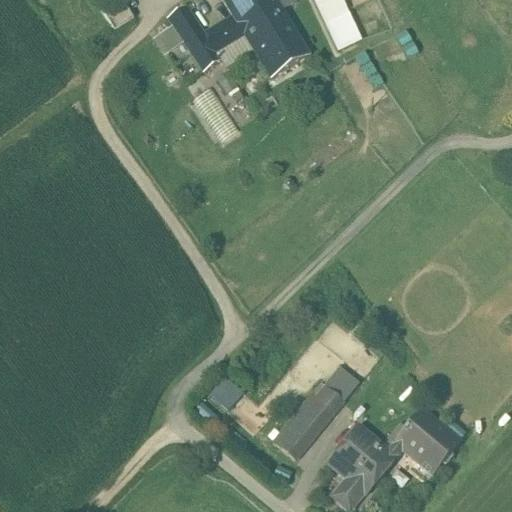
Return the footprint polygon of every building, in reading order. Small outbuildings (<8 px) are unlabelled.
[(121,0),(101,12),(114,32),(133,20),(121,0)] [(281,13),(273,0),(220,0),(233,22),(244,40),(270,82),(309,59),(281,13)] [(296,4),(294,0),(273,0),(281,13),(296,4)] [(357,44),(336,0),(311,0),(337,54),(357,44)] [(207,42),(185,10),(167,22),(203,75),(221,63),(217,57),(207,42)] [(230,29),(207,42),(217,57),(244,40),(233,22),(228,25),(230,29)] [(193,100),(211,143),(236,133),(217,89),(193,100)] [(321,387),(272,446),(295,465),(343,406),(321,387)] [(459,447),(421,416),(394,448),(401,453),(412,463),(414,459),(433,475),(431,478),(432,479),(459,447)] [(387,456),(357,432),(327,468),(347,484),(333,502),(344,511),(350,511),(363,497),(365,499),(394,463),(393,462),(401,453),(394,448),(387,456)]
